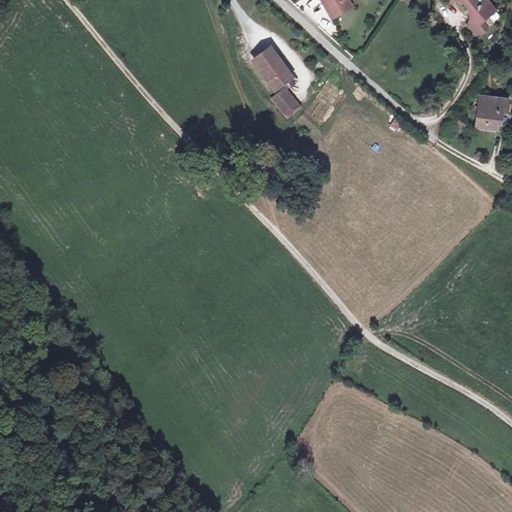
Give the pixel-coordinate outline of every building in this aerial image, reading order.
[(316,0),(328,20),(348,7),(344,0),(316,0)] [(444,0),(446,2),(452,0),(453,0),(463,4),(470,11),(467,27),(477,35),(493,23),(487,17),(491,9),(482,0),(444,0)] [(272,47),(255,59),(275,89),(293,76),(272,47)] [(298,108),(285,89),(273,97),(286,116),(298,108)] [(511,105),(489,103),(484,130),(505,132),(507,116),(511,116),(511,105)]
